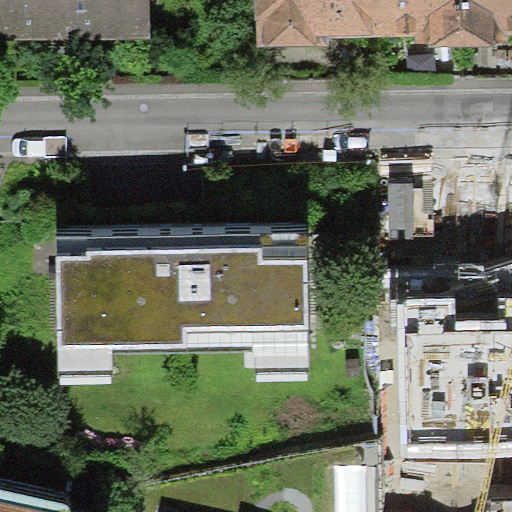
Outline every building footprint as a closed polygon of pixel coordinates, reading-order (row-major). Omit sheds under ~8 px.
[(0,0),(0,24),(41,23),(147,22),(146,0),(0,0)] [(319,27),(319,19),(382,18),(381,0),(260,0),(261,28),(319,27)] [(460,0),(381,0),(382,18),(424,17),(424,25),(461,25),(460,0)] [(511,0),(460,0),(461,25),(498,24),(498,16),(511,15),(511,0)] [(308,340),(306,219),(195,221),(56,223),(58,344),(308,340)] [(461,437),(511,436),(511,305),(479,307),(479,320),(418,321),(420,435),(378,436),(379,511),(431,511),(429,437),(461,437)] [(104,511),(105,511),(0,489),(0,511),(104,511)]
